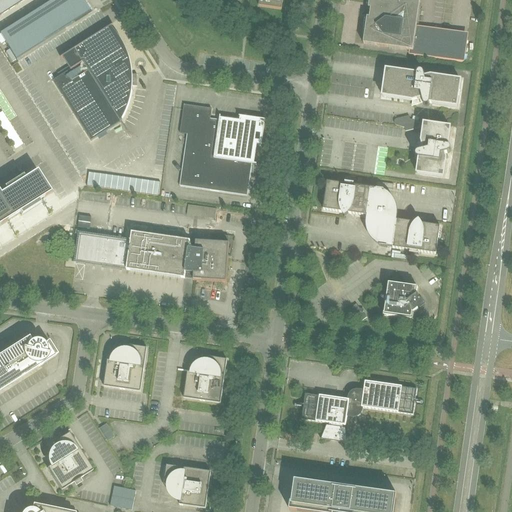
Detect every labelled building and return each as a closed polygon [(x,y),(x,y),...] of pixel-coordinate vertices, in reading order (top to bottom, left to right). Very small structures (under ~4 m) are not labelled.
[(0,34),(16,59),(92,11),(85,0),(52,0),(0,33),(0,34)] [(0,0),(0,15),(24,0),(0,0)] [(259,0),(259,6),(282,9),(283,0),(259,0)] [(409,55),(462,62),(463,60),(462,59),(466,33),(417,26),(420,2),(407,0),(370,0),(369,9),(371,9),(371,10),(368,9),(367,17),(370,17),(370,18),(367,18),(364,44),(409,51),(409,55)] [(259,26),(248,24),(247,32),(258,34),(259,26)] [(114,30),(112,27),(114,26),(113,25),(61,58),(61,59),(63,58),(71,70),(53,81),(91,141),(121,122),(130,137),(131,137),(121,122),(124,117),(126,113),(128,107),(129,105),(130,102),(131,98),(132,94),(132,90),(133,87),(137,87),(137,75),(133,75),(133,72),(132,69),(132,67),(131,64),(130,61),(130,58),(128,53),(126,47),(124,45),(123,42),(121,40),(120,37),(117,33),(114,30)] [(458,108),(461,81),(431,77),(430,77),(430,78),(425,79),(425,76),(424,74),(423,73),(422,72),(421,72),(419,72),(418,73),(417,75),(387,70),(383,97),(413,101),(414,101),(415,105),(423,103),(423,104),(424,106),(425,107),(427,107),(428,106),(430,105),(430,104),(458,108)] [(262,146),(266,120),(239,116),(239,117),(240,117),(240,121),(221,118),(221,116),(220,116),(220,120),(211,119),(212,109),(184,105),(180,134),(187,135),(180,186),(248,196),(252,164),(257,165),(257,164),(255,164),(257,145),(261,145),(261,146),(262,146)] [(396,125),(397,126),(405,128),(406,132),(418,129),(419,128),(420,127),(421,126),(421,125),(421,124),(420,124),(420,123),(419,122),(418,122),(412,120),(410,120),(409,116),(397,119),(396,119),(396,120),(395,121),(394,122),(394,123),(395,123),(395,124),(395,125),(396,125)] [(451,128),(424,124),(422,142),(422,143),(418,144),(420,152),(419,153),(417,153),(416,154),(416,156),(417,158),(418,159),(419,159),(417,174),(444,178),(446,160),(446,159),(445,159),(444,155),(448,154),(447,154),(449,153),(450,152),(451,151),(451,150),(451,148),(450,147),(448,146),(451,128)] [(0,193),(0,224),(19,213),(21,216),(40,204),(38,201),(50,193),(40,177),(38,178),(34,172),(24,179),(22,176),(3,188),(5,191),(0,193)] [(154,182),(152,196),(159,197),(161,183),(154,182)] [(324,210),(367,216),(367,219),(366,221),(366,223),(366,225),(366,227),(367,228),(367,230),(368,232),(368,234),(369,236),(370,237),(371,239),(373,241),(374,242),(375,244),(377,245),(378,246),(379,247),(410,251),(410,254),(419,255),(419,252),(436,255),(440,227),(397,221),(397,219),(398,216),(398,215),(398,214),(398,212),(397,210),(397,207),(397,206),(396,204),(395,201),(394,200),(393,198),(391,196),(390,195),(388,193),(387,192),(385,191),(354,186),(354,184),(345,182),(345,185),(328,182),(324,210)] [(80,234),(76,263),(185,279),(185,278),(194,280),(194,281),(227,283),(230,244),(196,242),(195,250),(190,249),(190,242),(133,234),(131,242),(80,234)] [(388,283),(384,316),(413,320),(414,313),(424,305),(417,295),(418,287),(388,283)] [(350,309),(360,323),(367,318),(363,313),(363,311),(362,309),(360,309),(357,304),(350,309)] [(31,343),(28,338),(0,355),(0,391),(56,356),(48,343),(43,346),(42,345),(41,344),(40,344),(39,343),(35,342),(33,342),(32,343),(31,343)] [(141,392),(147,348),(128,346),(128,350),(126,350),(123,350),(120,351),(118,353),(116,355),(114,357),(113,359),(112,362),(108,361),(104,387),(141,392)] [(184,399),(221,404),(227,360),(208,357),(207,362),(205,362),(203,362),(202,362),(198,364),(196,366),(194,369),(193,371),(192,373),(188,372),(184,399)] [(305,394),(301,420),(329,424),(329,426),(327,425),(321,439),(347,443),(346,428),(344,428),(344,426),(346,426),(347,416),(353,416),(355,416),(357,416),(359,415),(360,413),(361,412),(362,410),(362,408),(413,415),(417,389),(365,382),(364,393),(358,392),(356,392),(354,392),(353,390),(349,393),(351,395),(350,396),(349,398),(349,400),(305,394)] [(116,438),(107,425),(99,429),(108,442),(116,438)] [(50,466),(47,468),(61,491),(74,482),(76,485),(81,481),(80,479),(93,471),(69,433),(53,443),(54,446),(54,447),(53,448),(52,448),(51,449),(50,451),(49,452),(49,453),(49,454),(48,455),(48,457),(48,459),(48,460),(48,462),(49,464),(49,465),(50,466)] [(211,472),(167,466),(164,485),(169,486),(169,488),(169,490),(169,491),(171,495),(172,495),(173,497),(176,499),(178,500),(180,501),(180,505),(206,509),(211,472)] [(395,511),(397,495),(351,489),(351,486),(346,485),(342,485),(341,487),(294,481),(290,511),(297,511),(395,511)] [(136,491),(114,487),(110,506),(132,511),(136,491)]
